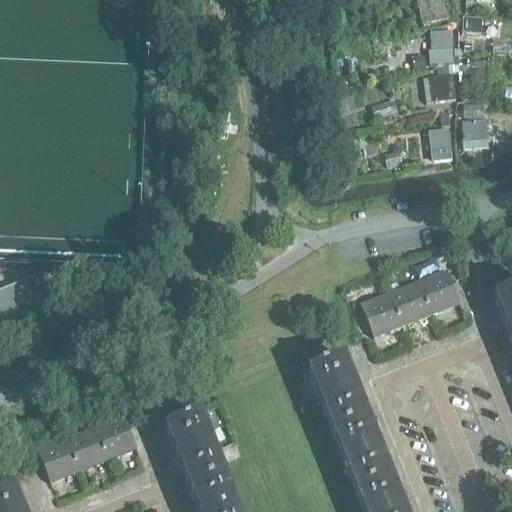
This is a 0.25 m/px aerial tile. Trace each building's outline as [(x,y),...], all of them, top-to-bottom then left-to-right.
[(425,2),(416,3),(421,29),(449,23),(445,4),(449,3),(448,0),(428,0),(425,1),(425,2)] [(463,21),(462,36),(481,38),(482,22),(463,21)] [(451,34),(429,35),(430,56),(453,54),(451,34)] [(453,54),(430,56),(431,71),(453,68),(453,60),(453,54)] [(458,68),(448,70),(449,77),(459,75),(458,68)] [(468,69),(460,69),(461,85),(485,86),(485,77),(478,77),(478,69),(468,69)] [(452,78),(428,81),(432,107),(455,104),(452,78)] [(428,81),(423,82),(426,108),(432,107),(428,81)] [(448,118),(439,119),(441,131),(450,130),(448,118)] [(486,124),(461,125),(463,155),(488,154),(486,124)] [(448,133),(428,136),(431,162),(445,160),(445,165),(451,164),(448,133)] [(456,284),(455,284),(453,280),(450,281),(447,275),(418,286),(431,319),(460,308),(451,286),(456,284)] [(0,343),(48,324),(31,282),(0,294),(0,343)] [(400,294),(389,298),(402,331),(431,319),(418,286),(400,294)] [(397,287),(387,291),(389,298),(400,294),(397,287)] [(494,303),(511,347),(511,288),(507,290),(510,297),(494,303)] [(402,331),(389,298),(360,309),(363,316),(359,317),(360,323),(365,321),(373,342),(402,331)] [(327,362),(305,370),(332,436),(369,421),(346,362),(330,368),(327,362)] [(117,402),(121,412),(129,409),(125,399),(117,402)] [(165,434),(189,493),(226,478),(215,452),(212,445),(200,413),(178,421),(180,428),(165,434)] [(124,420),(95,432),(108,465),(137,453),(128,432),(133,430),(130,426),(126,427),(124,420)] [(393,481),(369,421),(332,436),(355,496),(393,481)] [(95,432),(66,443),(79,476),(108,465),(95,432)] [(225,440),(212,445),(215,452),(227,447),(225,440)] [(79,476),(66,443),(37,455),(39,462),(36,463),(37,468),(41,467),(50,488),(79,476)] [(239,511),(226,478),(189,493),(196,511),(239,511)] [(404,511),(393,481),(355,496),(361,511),(404,511)] [(0,511),(23,511),(16,492),(0,498),(0,511)]
